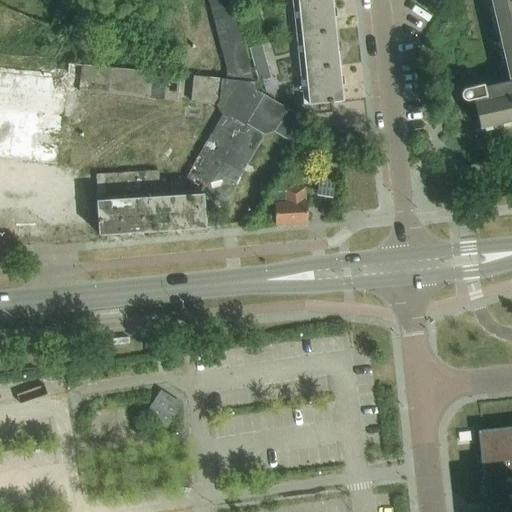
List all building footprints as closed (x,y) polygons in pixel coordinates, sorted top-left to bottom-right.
[(234,0),(210,0),(213,9),(235,3),(234,0)] [(332,0),(298,0),(301,29),(335,25),(332,0)] [(511,0),(490,0),(510,81),(485,87),(484,83),(465,88),(464,88),(463,89),(462,91),(461,91),(461,93),(461,94),(461,95),(461,96),(462,97),(462,98),(463,99),(464,99),(465,100),(467,100),(468,100),(473,99),(480,128),(511,120),(511,0)] [(235,3),(213,9),(216,20),(238,15),(235,3)] [(238,15),(216,20),(219,32),(241,26),(238,15)] [(335,25),(301,29),(305,65),(339,61),(335,25)] [(241,26),(219,32),(223,44),(244,38),(241,26)] [(244,38),(223,44),(226,55),(247,50),(244,38)] [(251,57),(264,53),(261,45),(249,49),(251,57)] [(229,67),(250,62),(247,50),(226,55),(229,67)] [(254,65),(266,62),(264,53),(251,57),(254,65)] [(339,61),(305,65),(309,104),(343,101),(339,61)] [(229,67),(232,79),(258,91),(250,62),(229,67)] [(256,73),(268,70),(266,62),(254,65),(256,73)] [(81,92),(95,93),(98,66),(84,65),(81,92)] [(95,93),(109,95),(112,68),(98,66),(95,93)] [(109,95),(123,96),(126,69),(112,68),(109,95)] [(123,96),(137,97),(140,71),(126,69),(123,96)] [(271,78),(268,70),(256,73),(258,81),(271,78)] [(137,97),(151,99),(154,72),(140,71),(137,97)] [(151,99),(165,100),(168,73),(154,72),(151,99)] [(165,100),(179,102),(182,75),(168,73),(165,100)] [(192,102),(205,104),(208,77),(195,76),(192,102)] [(208,77),(205,104),(217,106),(219,102),(221,78),(208,77)] [(217,106),(227,116),(230,116),(248,126),(266,96),(258,91),(232,79),(227,79),(221,78),(219,102),(217,106)] [(277,132),(290,111),(266,96),(248,126),(247,127),(265,138),(277,132)] [(300,117),(290,111),(277,132),(287,139),(300,117)] [(241,137),(247,127),(248,126),(230,116),(227,116),(221,125),(241,137)] [(310,123),(300,117),(287,139),(297,145),(310,123)] [(234,149),(236,147),(241,137),(221,125),(213,137),(234,149)] [(247,127),(241,137),(259,147),(265,138),(247,127)] [(230,157),(234,149),(213,137),(206,148),(228,160),(230,157)] [(254,157),(259,147),(241,137),(236,147),(254,157)] [(248,167),(254,157),(236,147),(234,149),(230,157),(248,167)] [(224,167),(228,160),(206,148),(199,159),(221,172),(224,167)] [(242,177),(248,167),(230,157),(228,160),(224,167),(242,177)] [(218,176),(221,172),(199,159),(192,170),(214,183),(218,176)] [(236,187),(242,177),(224,167),(221,172),(218,176),(236,187)] [(212,186),(214,183),(192,170),(185,181),(207,196),(212,186)] [(207,196),(185,181),(171,182),(172,195),(161,196),(160,171),(145,172),(147,197),(135,198),(123,199),(111,200),(98,201),(97,201),(99,235),(215,226),(214,200),(207,196)] [(145,172),(133,173),(135,198),(147,197),(145,172)] [(123,199),(135,198),(133,173),(121,174),(123,199)] [(111,200),(123,199),(121,174),(109,175),(111,200)] [(97,176),(98,201),(111,200),(109,175),(97,176)] [(230,197),(236,187),(218,176),(214,183),(212,186),(230,197)] [(224,207),(230,197),(212,186),(207,196),(214,200),(224,207)] [(276,225),(308,223),(307,202),(305,202),(304,189),(284,190),(284,192),(271,193),(271,205),(275,205),(276,225)] [(167,428),(181,405),(161,392),(146,415),(167,428)] [(509,511),(511,511),(511,428),(481,432),(489,511),(509,509),(509,511)]
